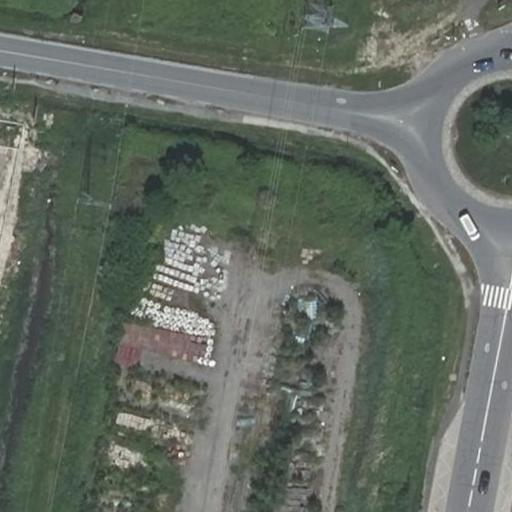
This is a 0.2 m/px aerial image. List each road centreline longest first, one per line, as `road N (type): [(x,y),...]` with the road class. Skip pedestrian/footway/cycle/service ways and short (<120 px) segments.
road 1 (secondary): [(0,51),(424,124)]
road 2 (secondary): [(509,297),(467,511)]
